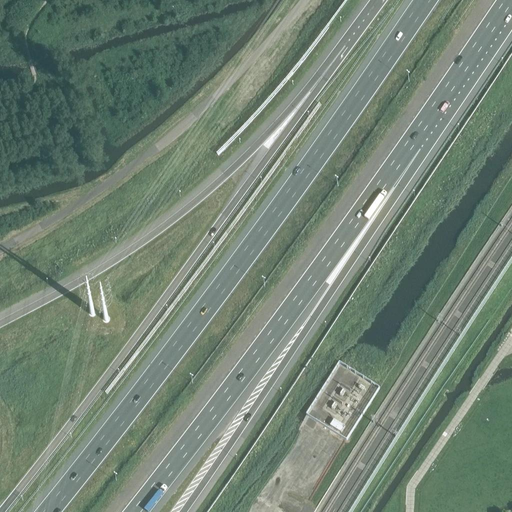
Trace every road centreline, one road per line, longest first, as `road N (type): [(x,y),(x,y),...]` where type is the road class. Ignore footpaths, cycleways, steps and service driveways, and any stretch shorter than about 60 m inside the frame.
road 1 (motorway): [(424,0),(211,302),(45,511)]
road 2 (motorway): [(348,44),(2,511)]
road 3 (motorway): [(136,511),(409,144)]
road 4 (motorway): [(348,44),(227,175),(169,223),(0,324)]
road 5 (motorway): [(184,511),(377,221),(409,144)]
road 6 (residential): [(0,250),(94,196),(168,137),(299,0)]
road 7 (track): [(511,339),(412,487),(410,511)]
road 8 (motorway): [(409,144),(509,0)]
